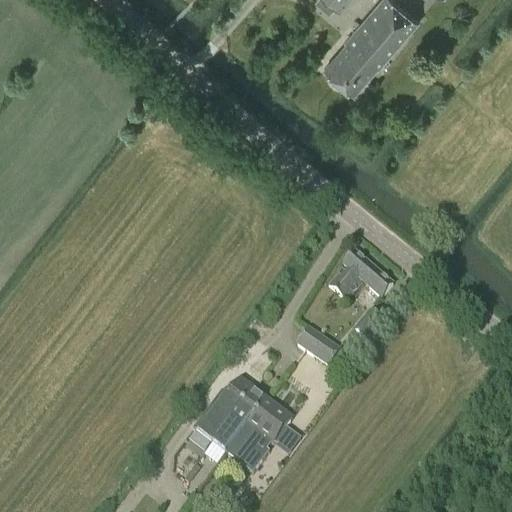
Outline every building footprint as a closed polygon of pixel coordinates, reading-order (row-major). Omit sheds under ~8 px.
[(350,0),(324,0),(339,13),(350,0)] [(419,22),(393,0),(381,0),(345,42),(346,43),(324,68),(354,94),(376,69),(377,70),(419,22)] [(329,287),(346,302),(362,284),(381,300),(392,287),(368,265),(355,255),(329,287)] [(380,324),(369,315),(354,334),(362,341),(358,346),(366,352),(374,343),(369,338),(380,324)] [(329,370),(340,354),(309,332),(298,348),(329,370)] [(194,433),(213,447),(254,393),(241,383),(223,406),(218,402),(194,433)] [(213,447),(226,457),(267,403),(254,393),(213,447)] [(267,403),(226,457),(252,477),(269,455),(265,452),(269,446),(271,448),(292,422),(280,412),(267,403)]
